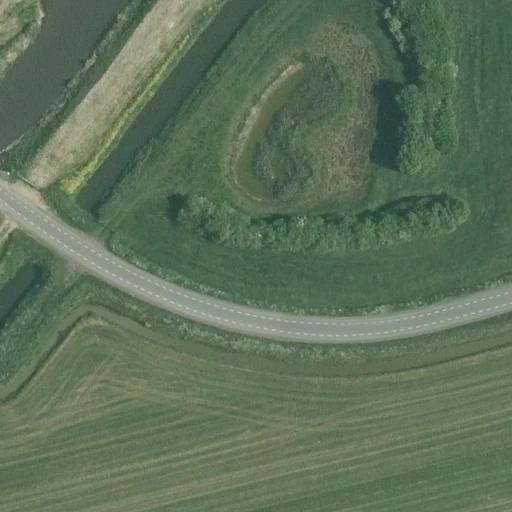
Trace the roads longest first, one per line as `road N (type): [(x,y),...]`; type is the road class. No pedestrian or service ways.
road 1 (tertiary): [(511,299),(376,330),(249,322),(179,301),(97,262),(0,196)]
road 2 (track): [(97,262),(312,0)]
road 3 (track): [(21,211),(188,0)]
